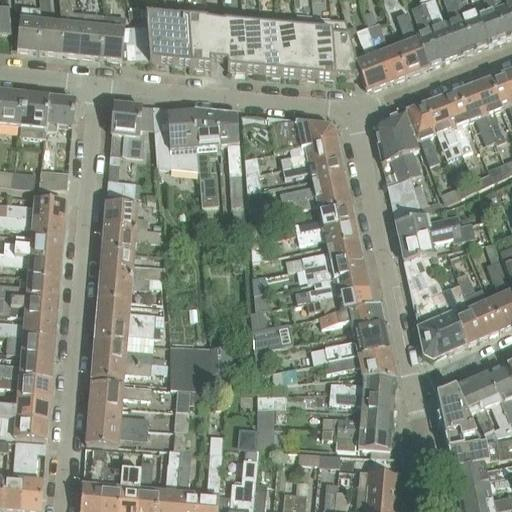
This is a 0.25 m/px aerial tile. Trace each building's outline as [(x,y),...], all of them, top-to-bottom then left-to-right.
[(433,0),(420,5),(422,9),(443,68),(460,61),(447,27),(444,28),(433,0)] [(453,0),(445,0),(444,1),(454,24),(447,27),(460,61),(474,56),(453,0)] [(453,0),(474,56),(489,50),(477,19),(475,15),(471,17),(464,0),(453,0)] [(483,0),(487,15),(477,19),(489,50),(507,43),(496,13),(493,0),(483,0)] [(502,0),(493,0),(496,13),(507,43),(511,41),(511,6),(505,9),(502,0)] [(61,27),(58,59),(79,61),(82,29),(81,19),(73,18),(69,1),(58,2),(59,14),(61,27)] [(147,32),(150,68),(173,70),(171,39),(166,40),(164,9),(145,8),(147,32)] [(0,38),(10,39),(11,39),(9,10),(0,9),(0,38)] [(186,12),(164,9),(166,40),(171,39),(173,70),(191,72),(187,12),(186,12)] [(429,73),(443,68),(422,9),(414,12),(422,37),(416,39),(429,73)] [(20,23),(17,55),(37,57),(40,25),(38,12),(21,10),(20,23)] [(141,22),(141,13),(141,11),(130,12),(130,23),(141,22)] [(191,72),(211,73),(211,68),(219,68),(216,27),(208,27),(207,14),(187,12),(191,72)] [(241,17),(223,15),(224,28),(216,27),(219,68),(227,69),(227,75),(246,77),(241,17)] [(259,19),(241,17),(246,77),(264,78),(259,19)] [(406,47),(395,52),(407,82),(429,73),(416,39),(408,17),(397,21),(406,47)] [(81,19),(82,29),(79,61),(100,64),(104,32),(105,21),(81,19)] [(277,20),(259,19),(264,78),(281,80),(277,20)] [(295,22),(277,20),(281,80),(299,82),(295,22)] [(105,21),(100,64),(108,64),(120,66),(122,66),(122,65),(150,68),(147,32),(127,34),(128,24),(105,21)] [(312,24),(295,22),(299,82),(317,84),(312,24)] [(330,25),(312,24),(317,84),(335,85),(330,25)] [(40,25),(37,57),(58,59),(61,27),(40,25)] [(345,27),(330,25),(335,85),(336,85),(335,79),(361,82),(355,67),(356,67),(345,27)] [(377,29),(368,32),(390,88),(407,82),(395,52),(390,54),(380,28),(377,29)] [(356,67),(355,67),(361,82),(365,92),(365,93),(367,97),(371,96),(390,88),(368,32),(357,37),(367,63),(356,67)] [(511,96),(505,78),(489,84),(501,115),(508,112),(511,121),(511,96)] [(494,117),(501,115),(489,84),(473,91),(494,147),(496,151),(506,147),(504,143),(494,117)] [(473,91),(456,97),(468,128),(476,124),(486,150),(494,147),(473,91)] [(23,99),(0,96),(0,128),(20,131),(23,99)] [(462,130),(468,128),(456,97),(440,103),(462,159),(472,155),(462,130)] [(20,131),(19,141),(45,144),(46,136),(49,102),(23,99),(20,131)] [(49,102),(46,136),(57,137),(58,131),(72,132),(75,104),(49,102)] [(440,103),(425,109),(437,139),(447,165),(462,159),(440,103)] [(140,161),(141,161),(142,156),(143,142),(140,142),(142,111),(114,108),(109,169),(119,170),(120,162),(122,162),(123,154),(127,155),(127,159),(140,160),(140,161)] [(430,142),(437,139),(425,109),(405,117),(416,148),(421,146),(431,171),(440,168),(430,142)] [(190,117),(167,119),(168,135),(154,136),(157,172),(199,177),(194,117),(190,117)] [(217,152),(214,118),(194,117),(199,177),(199,183),(201,208),(214,207),(212,182),(211,167),(218,162),(217,152)] [(416,148),(405,117),(389,123),(410,183),(422,179),(413,157),(419,155),(416,148)] [(237,121),(214,118),(217,152),(220,152),(227,151),(230,181),(232,218),(244,217),(242,180),(237,121)] [(289,155),(337,145),(334,135),(330,131),(242,121),(243,137),(268,134),(273,159),(289,155)] [(410,183),(389,123),(378,127),(375,134),(382,169),(392,165),(400,187),(410,183)] [(281,164),(283,174),(340,162),(337,145),(289,155),(291,162),(281,164)] [(245,165),(247,181),(258,179),(261,179),(257,162),(245,165)] [(344,178),(340,162),(283,174),(285,183),(310,178),(312,185),(344,178)] [(487,175),(489,179),(492,189),(509,181),(504,168),(487,175)] [(15,178),(15,177),(0,175),(0,191),(13,193),(15,178)] [(39,194),(67,195),(68,178),(41,176),(39,194)] [(15,177),(13,193),(22,194),(33,194),(33,193),(35,179),(15,177)] [(282,209),(291,207),(347,195),(344,178),(312,185),(313,192),(280,199),(282,209)] [(247,181),(248,199),(262,196),(258,179),(247,181)] [(478,196),(492,189),(489,179),(474,186),(478,196)] [(387,191),(389,200),(414,193),(410,183),(400,187),(387,191)] [(136,188),(108,186),(107,200),(135,202),(136,188)] [(474,186),(458,194),(462,203),(478,196),(474,186)] [(422,191),(414,193),(417,204),(425,201),(422,191)] [(414,193),(389,200),(391,209),(416,204),(417,204),(414,193)] [(457,193),(441,199),(446,211),(462,203),(458,194),(457,193)] [(496,194),(480,203),(485,217),(503,211),(496,194)] [(351,211),(347,195),(291,207),(293,216),(318,211),(319,217),(351,211)] [(248,199),(250,215),(262,213),(262,196),(248,199)] [(0,220),(64,226),(66,207),(34,204),(33,212),(7,210),(7,211),(0,210),(0,220)] [(417,204),(416,204),(391,209),(393,218),(420,212),(419,210),(417,204)] [(419,210),(420,212),(423,220),(430,217),(441,213),(438,207),(429,210),(428,207),(419,210)] [(106,208),(104,232),(145,236),(146,224),(137,223),(138,210),(106,208)] [(286,242),(297,240),(354,227),(351,211),(319,217),(321,224),(295,230),(279,233),(281,243),(286,242)] [(395,228),(421,220),(423,220),(420,212),(393,218),(395,228)] [(265,229),(262,213),(250,215),(251,232),(265,229)] [(0,231),(31,235),(31,242),(63,245),(64,226),(0,220),(0,231)] [(422,222),(421,220),(395,228),(398,241),(399,246),(460,232),(457,221),(430,227),(428,220),(422,222)] [(358,244),(354,227),(297,240),(299,249),(325,244),(327,251),(358,244)] [(469,230),(460,232),(399,246),(400,253),(401,256),(401,257),(402,259),(403,267),(407,266),(427,262),(426,258),(436,256),(434,249),(452,245),(453,248),(472,244),(469,230)] [(159,237),(145,236),(104,232),(102,255),(134,258),(135,247),(145,247),(163,249),(162,237),(159,237)] [(297,240),(286,242),(288,252),(299,249),(297,240)] [(4,249),(3,259),(61,264),(63,245),(31,242),(16,241),(15,250),(4,249)] [(304,273),(305,273),(361,261),(358,244),(327,251),(328,258),(303,263),(285,267),(288,277),(304,273)] [(264,247),(252,249),(254,267),(265,264),(264,247)] [(499,301),(490,305),(503,334),(511,330),(511,302),(492,248),(485,249),(492,269),(488,271),(489,275),(499,301)] [(511,290),(511,252),(500,257),(511,290)] [(100,279),(161,285),(166,285),(165,274),(145,273),(145,272),(133,271),(134,258),(102,255),(100,279)] [(28,272),(27,281),(60,283),(61,264),(3,259),(0,259),(0,269),(3,270),(28,272)] [(307,290),(319,288),(365,278),(361,261),(305,273),(304,273),(307,290)] [(418,333),(418,336),(424,361),(432,365),(433,365),(434,364),(466,351),(453,321),(442,296),(427,262),(407,266),(403,267),(415,319),(415,322),(418,333)] [(295,299),(297,309),(307,307),(368,294),(365,278),(319,288),(320,294),(295,299)] [(465,278),(456,281),(459,289),(468,285),(465,278)] [(161,285),(100,279),(98,305),(129,308),(130,306),(131,294),(143,295),(149,296),(149,293),(162,293),(161,285)] [(0,300),(10,302),(58,306),(60,283),(27,281),(27,284),(19,283),(18,290),(0,288),(0,300)] [(267,281),(255,284),(256,301),(270,298),(267,281)] [(468,285),(459,289),(483,343),(503,334),(490,305),(487,306),(482,295),(474,298),(468,285)] [(442,296),(453,321),(466,351),(483,343),(459,289),(442,296)] [(368,294),(307,307),(310,318),(324,315),(325,320),(372,311),(368,294)] [(8,321),(24,322),(56,324),(58,306),(10,302),(8,321)] [(267,303),(256,305),(257,318),(264,316),(270,315),(267,303)] [(98,305),(96,327),(160,332),(164,332),(164,326),(164,321),(129,318),(129,310),(129,308),(98,305)] [(380,310),(372,311),(325,320),(319,321),(322,334),(351,328),(353,336),(384,329),(380,310)] [(264,316),(257,318),(252,319),(253,334),(267,332),(264,316)] [(0,339),(7,340),(55,344),(56,324),(24,322),(24,330),(0,328),(0,339)] [(96,327),(95,346),(126,349),(127,341),(159,343),(160,332),(96,327)] [(313,370),(329,366),(389,354),(384,329),(353,336),(354,340),(355,348),(311,358),(313,370)] [(267,332),(253,334),(254,358),(264,356),(281,352),(277,330),(267,332)] [(53,362),(55,344),(7,340),(6,359),(21,360),(53,362)] [(93,364),(151,369),(163,370),(164,364),(151,363),(151,358),(126,356),(126,349),(95,346),(93,364)] [(171,371),(171,395),(178,395),(191,396),(208,396),(213,396),(211,353),(171,352),(171,371)] [(232,352),(212,353),(214,378),(233,377),(232,352)] [(395,382),(389,354),(329,366),(330,373),(326,374),(327,378),(360,371),(361,378),(363,383),(395,382)] [(269,379),(264,356),(254,358),(256,382),(269,379)] [(0,381),(51,385),(53,366),(53,362),(21,360),(21,363),(20,372),(0,369),(0,381)] [(93,364),(91,384),(123,387),(124,379),(150,381),(151,377),(151,369),(93,364)] [(511,388),(504,371),(487,378),(511,435),(511,408),(510,404),(511,402),(511,388)] [(273,388),(287,387),(298,387),(297,373),(273,378),(273,388)] [(511,439),(511,435),(487,378),(471,385),(485,417),(491,414),(499,432),(500,433),(494,436),(496,442),(511,439)] [(51,385),(0,381),(0,392),(18,394),(17,402),(17,403),(50,406),(51,385)] [(330,398),(335,399),(394,403),(395,384),(395,382),(363,383),(362,390),(347,389),(331,389),(330,398)] [(471,385),(456,392),(469,422),(475,419),(484,440),(494,436),(493,434),(485,417),(471,385)] [(287,397),(287,387),(273,388),(274,391),(257,391),(257,396),(287,397)] [(91,388),(89,409),(121,412),(121,410),(121,402),(149,405),(150,393),(91,388)] [(445,438),(449,455),(479,449),(476,443),(478,443),(469,422),(456,392),(454,393),(454,394),(440,400),(441,407),(439,408),(446,437),(445,438)] [(190,409),(191,396),(178,395),(176,416),(189,417),(190,409)] [(207,410),(208,396),(191,396),(190,409),(207,410)] [(258,413),(274,414),(286,414),(287,397),(257,396),(257,398),(258,413)] [(393,420),(394,403),(335,399),(330,398),(330,408),(339,408),(361,410),(360,418),(393,420)] [(222,400),(213,400),(213,411),(222,411),(222,400)] [(0,410),(0,422),(48,427),(50,406),(17,403),(17,405),(17,412),(0,410)] [(89,409),(88,430),(147,434),(148,423),(120,421),(121,414),(121,412),(89,409)] [(274,432),(274,414),(258,413),(258,431),(274,432)] [(188,438),(189,417),(176,416),(175,437),(188,438)] [(334,423),(333,434),(391,438),(393,420),(360,418),(360,425),(334,423)] [(0,441),(46,446),(48,427),(0,422),(0,441)] [(146,446),(147,434),(88,430),(86,449),(118,452),(118,444),(146,446)] [(258,435),(256,456),(274,457),(274,448),(274,434),(274,432),(258,431),(258,435)] [(322,435),(321,443),(332,443),(337,444),(336,454),(358,456),(358,453),(368,454),(390,456),(390,455),(391,443),(391,438),(333,434),(333,436),(322,435)] [(186,456),(188,438),(175,437),(173,456),(180,456),(186,456)] [(222,458),(223,441),(213,440),(211,457),(222,458)] [(511,462),(511,442),(498,446),(479,449),(449,455),(453,474),(484,468),(511,462)] [(12,483),(5,483),(2,511),(20,511),(26,448),(15,447),(14,457),(12,483)] [(40,511),(43,486),(35,486),(37,459),(45,460),(46,449),(26,448),(20,511),(40,511)] [(99,511),(104,465),(105,454),(94,453),(91,491),(83,490),(80,511),(99,511)] [(165,496),(159,496),(157,511),(175,511),(180,456),(173,456),(169,455),(165,496)] [(229,511),(252,511),(253,508),(254,496),(253,496),(254,490),(256,456),(244,455),(241,490),(232,489),(230,503),(229,511)] [(180,456),(175,511),(197,511),(199,499),(196,499),(188,498),(191,457),(186,456),(180,456)] [(199,499),(197,511),(217,511),(218,502),(222,459),(210,458),(207,500),(199,499)] [(298,468),(318,469),(319,459),(299,458),(298,468)] [(339,460),(319,459),(318,469),(339,470),(339,460)] [(115,466),(104,465),(99,511),(118,511),(121,492),(113,492),(115,466)] [(134,466),(133,473),(136,473),(135,477),(141,477),(142,466),(134,466)] [(153,467),(142,466),(141,477),(137,511),(157,511),(159,496),(151,495),(153,467)] [(511,471),(485,476),(484,468),(453,474),(457,492),(511,482),(511,471)] [(121,492),(118,511),(137,511),(141,477),(135,477),(122,476),(121,492)] [(336,497),(335,511),(395,511),(398,480),(360,477),(359,490),(369,491),(366,511),(345,511),(346,498),(336,497)] [(511,482),(457,492),(460,511),(491,505),(490,497),(511,492),(511,482)] [(296,488),(295,499),(294,511),(305,511),(306,500),(307,489),(296,488)] [(263,511),(266,491),(254,490),(253,496),(254,496),(253,508),(252,511),(263,511)] [(335,511),(336,497),(326,496),(325,502),(324,511),(335,511)] [(294,511),(295,499),(284,498),(282,511),(294,511)] [(511,511),(511,500),(491,505),(460,511),(511,511)]
